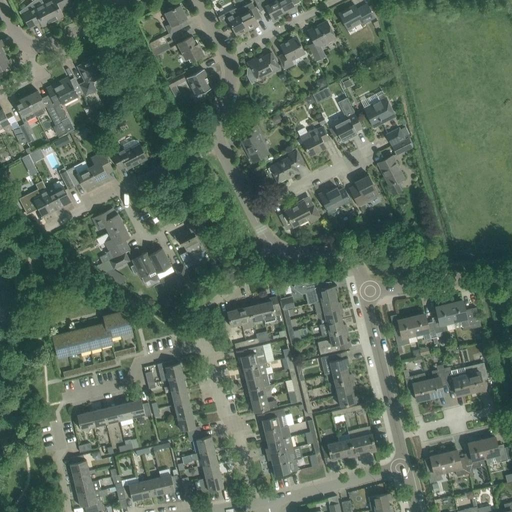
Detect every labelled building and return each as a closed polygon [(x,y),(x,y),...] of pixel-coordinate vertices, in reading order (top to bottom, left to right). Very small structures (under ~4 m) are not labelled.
[(53,21),(44,3),(42,0),(36,0),(21,12),(29,28),(31,27),(40,22),(42,27),(53,21)] [(49,0),(44,3),(53,21),(64,16),(60,8),(71,2),(69,0),(49,0)] [(277,15),(283,12),(276,0),(254,0),(260,11),(267,8),(273,21),(279,18),(278,18),(277,15)] [(276,0),(283,12),(290,9),(291,11),(290,12),(291,12),(296,9),(291,0),(276,0)] [(255,6),(254,7),(252,2),(237,10),(247,30),(258,25),(256,20),(261,17),(257,8),(255,6)] [(352,6),(339,14),(347,29),(363,21),(364,23),(374,17),(367,4),(367,5),(357,9),(355,5),(352,6)] [(165,13),(170,24),(166,26),(170,33),(188,24),(185,25),(182,20),(187,18),(180,5),(165,13)] [(236,7),(218,17),(221,22),(222,25),(223,26),(230,22),(237,36),(247,30),(237,10),(236,7)] [(323,63),(321,58),(324,57),(318,45),(335,37),(327,21),(308,31),(314,42),(308,45),(319,65),(323,63)] [(148,44),(152,50),(154,49),(167,42),(168,42),(164,36),(148,44)] [(192,61),(195,59),(204,55),(198,43),(195,44),(194,42),(195,42),(192,36),(177,44),(185,59),(190,57),(192,61)] [(305,53),(301,46),(297,37),(280,45),(285,54),(279,56),(285,69),(293,65),(291,60),(305,53)] [(170,48),(167,42),(154,49),(152,50),(155,56),(170,48)] [(252,83),(257,80),(257,77),(264,74),(265,76),(280,68),(272,52),(263,56),(262,54),(247,62),(250,68),(248,68),(247,75),(252,83)] [(4,53),(0,54),(0,77),(7,74),(4,68),(13,63),(11,61),(9,62),(4,53)] [(105,75),(100,65),(96,56),(77,66),(85,81),(79,84),(79,85),(83,93),(85,97),(97,90),(93,82),(105,75)] [(374,56),(364,60),(366,66),(376,61),(374,56)] [(187,77),(191,87),(196,95),(213,87),(204,69),(187,77)] [(167,81),(170,88),(186,80),(182,73),(167,81)] [(73,87),(69,80),(68,77),(59,82),(56,83),(47,88),(51,97),(55,103),(61,100),(62,104),(78,96),(83,93),(79,85),(73,87)] [(350,77),(343,80),(345,86),(353,83),(350,77)] [(320,89),(327,85),(323,78),(316,81),(320,89)] [(331,95),(327,85),(320,89),(312,92),(317,102),(331,95)] [(44,113),(42,107),(45,105),(38,91),(26,96),(36,116),(37,116),(44,113)] [(395,116),(385,97),(383,93),(377,96),(376,93),(367,98),(370,104),(364,108),(372,124),(380,120),(382,122),(381,123),(390,119),(395,116)] [(19,100),(15,102),(21,115),(20,116),(24,122),(36,116),(26,96),(25,94),(18,98),(19,100)] [(308,105),(315,102),(312,96),(305,99),(308,105)] [(362,128),(354,112),(347,98),(338,102),(347,119),(334,125),(334,126),(329,128),(333,137),(338,135),(342,141),(357,134),(356,131),(362,128)] [(55,125),(62,122),(61,120),(53,106),(47,109),(55,125)] [(7,119),(7,118),(2,109),(0,109),(0,127),(3,126),(6,132),(12,128),(10,123),(7,119)] [(280,114),(276,113),(273,114),(272,118),(273,121),(277,123),(280,121),(281,118),(280,114)] [(317,118),(321,125),(326,123),(323,115),(317,118)] [(68,117),(65,118),(61,120),(62,122),(65,128),(64,128),(67,133),(74,129),(68,117)] [(19,126),(25,137),(31,134),(26,123),(19,126)] [(258,133),(259,132),(256,125),(242,133),(246,139),(242,141),(252,162),(262,156),(265,163),(269,161),(266,155),(268,153),(258,133)] [(301,138),(295,141),(297,146),(303,143),(305,147),(310,156),(326,147),(324,142),(329,139),(325,130),(322,125),(316,129),(307,133),(304,127),(297,131),(300,137),(301,138)] [(19,126),(13,129),(20,144),(27,141),(25,137),(19,126)] [(404,137),(403,136),(409,133),(405,127),(400,129),(398,127),(386,134),(391,144),(404,137)] [(396,154),(412,146),(408,138),(392,146),(396,154)] [(140,144),(138,140),(133,139),(122,145),(124,148),(119,151),(112,154),(115,160),(119,169),(126,166),(127,168),(132,166),(147,158),(142,149),(140,144)] [(112,167),(107,158),(104,151),(91,158),(94,165),(89,168),(96,182),(107,176),(105,171),(112,167)] [(303,164),(299,155),(296,151),(288,155),(289,157),(270,167),(278,182),(286,177),(289,175),(290,177),(299,172),(297,168),(303,164)] [(7,165),(13,162),(10,155),(4,158),(7,165)] [(378,163),(389,185),(387,186),(392,195),(402,190),(397,181),(404,178),(392,156),(378,163)] [(84,188),(96,182),(89,168),(78,173),(75,167),(66,171),(74,186),(82,182),(84,188)] [(65,168),(59,171),(68,189),(74,186),(66,171),(65,168)] [(349,189),(354,198),(358,206),(379,195),(369,175),(368,176),(363,179),(362,178),(355,182),(357,187),(351,190),(350,188),(349,189)] [(26,204),(23,206),(27,214),(37,209),(36,209),(38,208),(43,216),(57,209),(46,188),(42,180),(36,184),(38,189),(23,197),(26,204)] [(46,188),(57,209),(71,201),(63,186),(60,182),(58,181),(52,184),(53,184),(46,188)] [(318,194),(323,203),(327,211),(344,202),(345,205),(351,201),(345,190),(340,193),(337,187),(326,193),(325,190),(318,194)] [(293,226),(311,218),(312,221),(311,222),(320,218),(314,205),(308,209),(304,201),(285,211),(286,212),(279,215),(286,229),(293,226)] [(94,218),(92,219),(98,230),(100,229),(106,226),(109,232),(124,225),(118,214),(110,217),(107,211),(94,218)] [(202,250),(209,247),(197,224),(189,227),(190,229),(179,235),(176,236),(179,242),(181,245),(183,244),(188,253),(195,249),(201,246),(202,250)] [(107,253),(99,257),(102,263),(110,259),(121,254),(118,248),(127,243),(125,239),(129,237),(124,225),(109,232),(112,238),(104,242),(109,251),(106,253),(107,253)] [(75,250),(79,246),(73,241),(70,246),(75,250)] [(146,252),(157,273),(171,266),(162,248),(148,255),(147,252),(146,252)] [(110,260),(114,268),(129,260),(125,252),(110,260)] [(160,279),(157,273),(146,252),(132,259),(135,264),(131,266),(134,273),(138,271),(141,277),(142,277),(145,282),(150,280),(155,281),(160,279)] [(180,254),(179,254),(183,262),(188,260),(185,252),(180,255),(180,254)] [(185,284),(191,281),(183,265),(175,269),(183,285),(185,284)] [(189,292),(195,288),(191,281),(185,284),(189,292)] [(304,284),(295,285),(295,289),(296,289),(296,290),(302,294),(306,293),(312,292),(314,302),(336,297),(335,292),(338,291),(337,285),(333,286),(330,286),(329,281),(304,284)] [(266,302),(260,303),(264,318),(275,315),(277,322),(283,320),(277,296),(265,299),(266,302)] [(314,302),(316,313),(342,307),(341,302),(338,302),(336,297),(314,302)] [(449,303),(453,321),(461,319),(462,327),(471,325),(475,324),(471,308),(471,311),(466,313),(463,300),(449,303)] [(254,302),(249,303),(253,321),(264,318),(260,303),(255,304),(254,302)] [(253,322),(253,321),(249,303),(243,304),(243,307),(238,308),(242,323),(243,330),(244,329),(245,329),(246,328),(247,327),(247,326),(248,325),(248,324),(248,323),(253,322)] [(446,323),(453,321),(449,303),(436,307),(439,319),(433,320),(433,324),(436,333),(444,331),(448,330),(446,323)] [(231,326),(240,324),(242,323),(238,308),(233,310),(232,307),(226,308),(231,326)] [(340,314),(343,313),(342,307),(316,313),(317,317),(320,318),(325,317),(326,323),(342,319),(340,314)] [(120,334),(131,331),(126,310),(115,313),(120,334)] [(111,336),(120,334),(115,313),(104,316),(106,323),(110,336),(111,336)] [(425,313),(411,317),(416,334),(422,333),(424,340),(436,337),(435,333),(436,333),(433,324),(428,326),(425,313)] [(417,341),(416,334),(411,317),(398,320),(401,332),(395,333),(392,323),(393,322),(392,322),(392,323),(398,346),(407,344),(410,343),(417,341)] [(343,324),(342,319),(326,323),(322,324),(319,325),(322,336),(329,334),(347,329),(346,324),(343,324)] [(111,336),(110,336),(106,323),(96,325),(101,346),(112,343),(111,336)] [(90,348),(101,346),(96,325),(85,328),(90,348)] [(80,351),(90,348),(85,328),(75,330),(80,351)] [(346,336),(349,335),(347,329),(329,334),(331,340),(332,344),(319,347),(320,354),(339,350),(342,349),(351,347),(350,341),(347,341),(346,336)] [(69,353),(80,351),(75,330),(64,333),(69,353)] [(280,337),(286,336),(284,330),(279,331),(279,334),(272,336),(273,339),(280,337)] [(58,356),(69,353),(64,333),(53,336),(58,356)] [(487,351),(485,342),(479,344),(481,353),(487,351)] [(267,362),(264,350),(263,345),(249,348),(246,349),(236,351),(238,357),(239,362),(240,368),(267,362)] [(346,364),(349,363),(346,351),(337,353),(334,354),(323,357),(325,363),(330,362),(330,363),(332,372),(333,373),(347,369),(346,364)] [(289,368),(293,367),(291,356),(286,357),(288,365),(284,366),(284,370),(289,368)] [(169,379),(183,376),(180,363),(176,363),(175,359),(158,364),(162,381),(169,379)] [(245,373),(246,378),(267,373),(266,367),(268,367),(267,362),(240,368),(242,374),(245,373)] [(484,362),(464,367),(470,392),(484,389),(481,376),(487,375),(484,365),(484,362)] [(464,367),(445,372),(447,380),(448,384),(454,383),(457,395),(470,392),(464,367)] [(433,378),(426,379),(430,397),(444,394),(441,382),(447,380),(445,372),(444,368),(438,369),(431,371),(433,378)] [(347,369),(333,373),(335,384),(353,379),(352,374),(349,374),(347,369)] [(145,373),(148,384),(155,383),(152,371),(145,373)] [(244,385),(246,390),(270,384),(267,373),(246,378),(247,384),(244,385)] [(415,375),(405,377),(408,390),(414,388),(417,401),(430,397),(426,379),(425,373),(417,374),(415,375)] [(169,379),(172,392),(186,388),(183,376),(169,379)] [(335,384),(338,395),(353,391),(351,386),(354,385),(353,379),(335,384)] [(271,391),(273,387),(272,384),(271,384),(270,385),(270,384),(246,390),(247,396),(250,395),(251,401),(267,397),(272,396),(271,391)] [(172,392),(175,405),(189,401),(186,388),(172,392)] [(341,406),(348,404),(358,402),(357,396),(354,396),(353,391),(338,395),(341,406)] [(267,397),(251,401),(253,406),(250,407),(251,413),(277,407),(275,400),(268,402),(267,397)] [(128,402),(132,417),(145,414),(145,416),(151,415),(148,402),(142,404),(141,399),(128,402)] [(175,405),(178,417),(192,414),(189,401),(175,405)] [(128,402),(116,405),(119,420),(120,420),(122,426),(133,423),(132,417),(128,402)] [(103,408),(106,423),(119,420),(116,405),(103,408)] [(94,426),(106,423),(103,408),(90,411),(94,426)] [(262,432),(288,425),(286,415),(285,415),(283,408),(258,414),(259,420),(262,420),(263,425),(260,426),(262,432)] [(81,429),(90,427),(94,426),(90,411),(77,415),(81,429)] [(199,426),(196,427),(192,414),(178,417),(181,430),(186,429),(187,431),(188,435),(201,432),(199,426)] [(291,436),(289,431),(288,425),(262,432),(263,437),(266,436),(267,442),(291,436)] [(199,450),(214,447),(211,435),(202,438),(201,432),(188,435),(189,441),(197,439),(199,450)] [(376,451),(372,433),(361,436),(364,451),(370,450),(370,452),(376,451)] [(354,456),(350,438),(349,434),(338,437),(339,441),(342,456),(348,455),(348,458),(354,456)] [(266,448),(267,454),(293,447),(291,436),(267,442),(269,447),(266,448)] [(350,438),(354,456),(360,455),(359,452),(364,451),(361,436),(350,438)] [(495,436),(482,439),(486,457),(488,464),(508,460),(505,448),(505,447),(498,449),(497,445),(495,436)] [(479,459),(486,457),(482,439),(468,443),(471,455),(465,457),(470,476),(473,475),(474,475),(472,468),(480,466),(479,459)] [(321,445),(323,454),(326,463),(338,460),(337,457),(342,456),(339,441),(321,445)] [(78,445),(80,452),(92,449),(90,443),(78,445)] [(201,458),(203,465),(217,461),(214,447),(199,450),(200,453),(191,455),(192,461),(201,458)] [(296,458),(293,447),(267,454),(268,459),(271,459),(273,464),(288,460),(296,458)] [(466,477),(470,476),(465,457),(466,461),(460,462),(457,449),(444,453),(448,470),(455,469),(456,476),(465,474),(466,477)] [(448,470),(444,453),(430,456),(433,468),(427,470),(430,482),(442,479),(440,472),(448,470)] [(83,454),(81,455),(71,457),(72,463),(70,464),(73,474),(89,471),(86,460),(85,460),(83,454)] [(274,469),(271,470),(272,476),(290,472),(293,471),(298,470),(296,458),(288,460),(273,464),(274,469)] [(217,461),(203,465),(206,478),(221,474),(217,461)] [(75,485),(91,481),(89,471),(73,474),(75,485)] [(169,474),(160,477),(164,493),(175,490),(174,488),(180,487),(178,477),(177,475),(175,475),(174,475),(171,476),(171,474),(169,474)] [(198,479),(199,482),(202,492),(224,487),(221,474),(206,478),(198,479)] [(150,479),(153,495),(164,493),(160,477),(150,479)] [(125,479),(121,480),(121,481),(122,485),(125,498),(131,497),(132,500),(143,498),(139,482),(126,485),(125,479)] [(139,482),(143,498),(153,495),(150,479),(139,482)] [(99,490),(101,490),(98,480),(92,481),(91,481),(75,485),(78,495),(99,490)] [(192,493),(189,483),(189,481),(182,483),(185,494),(192,493)] [(122,485),(116,487),(119,500),(121,508),(127,507),(125,498),(122,485)] [(101,501),(100,497),(99,490),(78,495),(80,506),(84,505),(85,511),(92,511),(103,509),(101,501)] [(473,491),(470,492),(466,493),(462,494),(463,498),(466,497),(467,500),(471,498),(474,498),(473,491)] [(368,497),(370,507),(371,510),(375,509),(389,507),(389,506),(387,499),(390,499),(391,499),(390,493),(368,497)] [(341,502),(344,511),(343,511),(352,511),(350,500),(341,502)] [(477,506),(477,504),(476,500),(472,500),(474,507),(464,509),(464,511),(478,511),(477,506)] [(340,511),(338,503),(329,505),(330,511),(340,511)]
